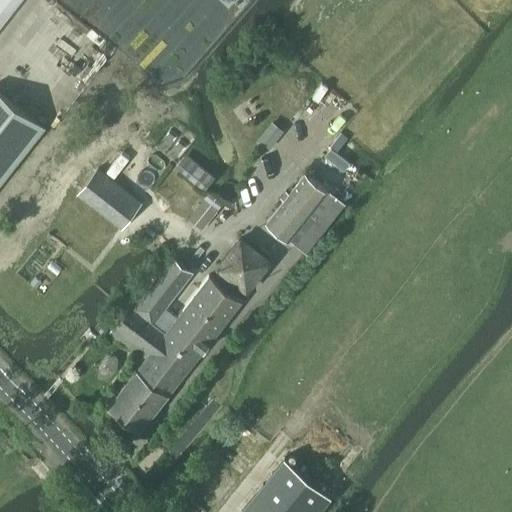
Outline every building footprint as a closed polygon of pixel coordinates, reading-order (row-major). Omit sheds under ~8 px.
[(0,0),(0,23),(17,0),(0,0)] [(0,187),(47,128),(0,91),(0,187)] [(343,155),(337,163),(356,179),(362,171),(343,155)] [(80,193),(122,227),(142,202),(100,168),(80,193)] [(269,223),(291,241),(292,239),(308,253),(347,205),(310,174),(269,223)] [(243,236),(220,265),(249,288),(273,259),(243,236)] [(110,405),(142,430),(242,303),(244,301),(212,275),(168,332),(154,321),(192,273),(175,259),(136,308),(133,305),(117,325),(152,352),(110,405)] [(286,457),(240,511),(318,511),(333,495),(286,457)]
